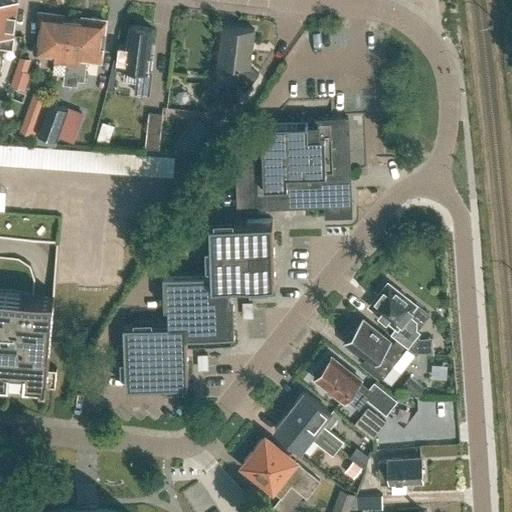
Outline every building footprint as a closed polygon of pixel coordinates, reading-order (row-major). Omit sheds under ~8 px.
[(0,0),(0,44),(12,46),(18,0),(0,0)] [(66,74),(73,17),(55,15),(55,12),(45,11),(45,14),(42,13),(38,50),(55,52),(54,57),(59,58),(58,63),(55,63),(54,72),(66,74)] [(91,19),(73,17),(66,74),(68,74),(67,83),(81,85),(81,79),(88,80),(91,56),(103,57),(104,48),(107,49),(110,22),(100,20),(101,17),(91,16),(91,19)] [(150,54),(153,27),(131,24),(128,44),(120,43),(117,65),(139,68),(136,92),(151,94),(153,70),(148,69),(149,66),(153,66),(154,56),(150,54)] [(246,91),(259,73),(251,67),(255,29),(224,25),(220,63),(245,66),(245,67),(234,82),(246,91)] [(99,120),(71,113),(73,108),(48,99),(36,132),(59,138),(61,134),(66,135),(64,138),(92,146),(94,140),(94,141),(99,120)] [(36,128),(43,108),(32,104),(25,124),(36,128)] [(160,149),(163,113),(150,112),(147,147),(160,149)] [(325,205),(326,205),(326,216),(352,215),(351,190),(326,190),(326,178),(340,178),(351,177),(351,176),(346,176),(344,118),(349,118),(349,117),(347,117),(323,118),(323,122),(263,123),(263,155),(255,155),(255,150),(237,150),(239,207),(248,207),(264,207),(307,205),(325,205)] [(198,120),(180,145),(192,154),(210,129),(198,120)] [(224,138),(210,129),(192,154),(206,164),(224,138)] [(43,147),(0,143),(0,163),(42,167),(43,147)] [(230,283),(275,282),(276,282),(274,232),(274,218),(264,219),(248,219),(239,219),(211,220),(212,257),(213,271),(202,271),(177,272),(168,272),(169,307),(170,322),(160,323),(125,324),(124,324),(126,375),(126,387),(167,386),(189,385),(188,362),(188,357),(188,349),(188,348),(187,335),(231,333),(232,333),(232,331),(231,298),(231,297),(230,283)] [(396,337),(408,346),(415,352),(429,353),(430,339),(420,338),(413,333),(418,328),(418,321),(409,313),(416,304),(389,283),(370,305),(388,320),(389,319),(397,326),(392,333),(396,337)] [(0,292),(0,381),(56,385),(57,368),(49,367),(54,296),(41,295),(0,292)] [(392,365),(403,352),(408,346),(396,337),(391,343),(389,341),(391,339),(380,330),(378,332),(362,319),(354,329),(351,330),(346,336),(346,339),(345,341),(364,357),(361,361),(379,376),(390,363),(392,365)] [(359,407),(372,391),(359,381),(360,379),(332,357),(330,359),(327,359),(323,365),(323,368),(316,377),(330,389),(328,391),(341,402),(346,396),(359,407)] [(403,394),(420,394),(423,386),(411,375),(399,382),(403,394)] [(290,409),(339,449),(344,442),(323,424),(332,413),(304,391),(290,409)] [(373,438),(387,421),(368,406),(353,425),(373,438)] [(333,455),(339,449),(290,409),(275,428),(302,450),(311,438),(333,455)] [(291,484),(307,497),(320,481),(266,437),(245,464),(262,478),(262,481),(268,485),(271,485),(274,487),(284,494),(291,484)] [(406,492),(406,483),(423,482),(421,457),(379,459),(381,484),(393,483),(393,492),(406,492)] [(348,511),(355,495),(340,487),(330,511),(348,511)] [(382,494),(356,495),(351,509),(383,507),(382,494)]
